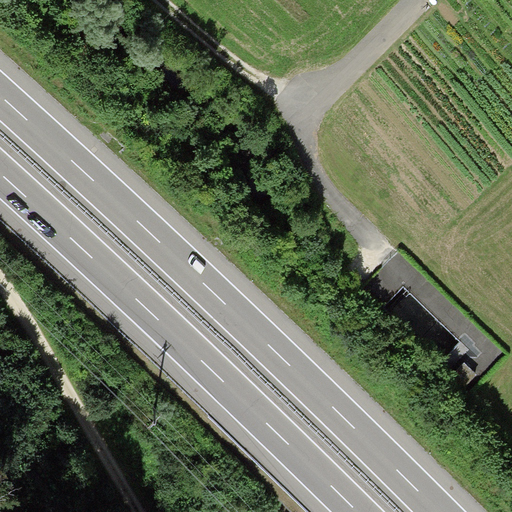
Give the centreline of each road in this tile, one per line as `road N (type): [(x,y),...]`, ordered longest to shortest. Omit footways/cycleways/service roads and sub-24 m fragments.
road 1 (motorway): [(441,511),(0,93)]
road 2 (motorway): [(0,174),(356,511)]
road 3 (track): [(458,326),(325,204),(294,150),(302,116),(413,0)]
road 4 (track): [(139,511),(0,284)]
road 5 (track): [(315,102),(239,69),(155,0)]
